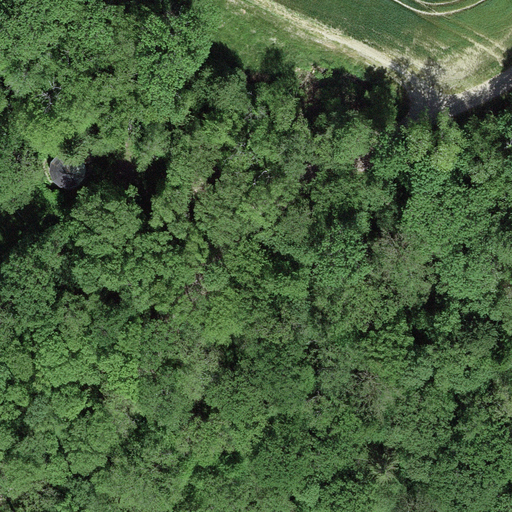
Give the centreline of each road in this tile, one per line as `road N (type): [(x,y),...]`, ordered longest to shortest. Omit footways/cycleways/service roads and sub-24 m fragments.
road 1 (track): [(0,492),(88,451),(248,225),(316,174),(376,144)]
road 2 (track): [(425,121),(393,81),(366,64),(218,0)]
road 3 (track): [(376,144),(511,83)]
